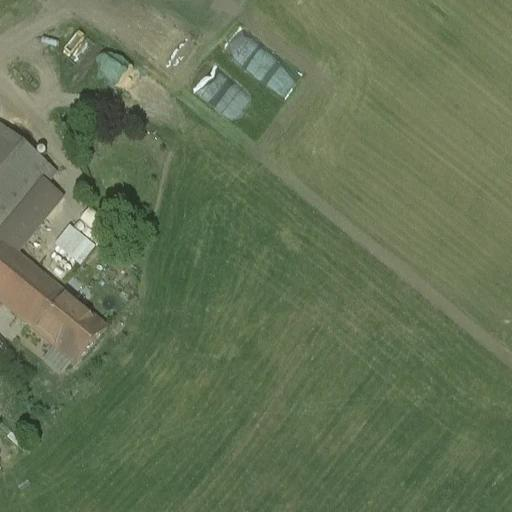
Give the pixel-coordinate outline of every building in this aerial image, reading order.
[(116,35),(127,20),(140,30),(150,18),(127,0),(121,0),(109,15),(102,10),(96,18),(116,35)] [(44,49),(60,34),(46,19),(30,34),(44,49)] [(56,177),(0,130),(0,243),(46,188),(56,177)] [(46,188),(0,243),(16,257),(63,201),(46,188)] [(83,269),(99,250),(73,228),(57,247),(83,269)] [(0,243),(0,306),(36,336),(67,299),(16,257),(0,243)] [(67,299),(36,336),(75,368),(106,331),(67,299)]
